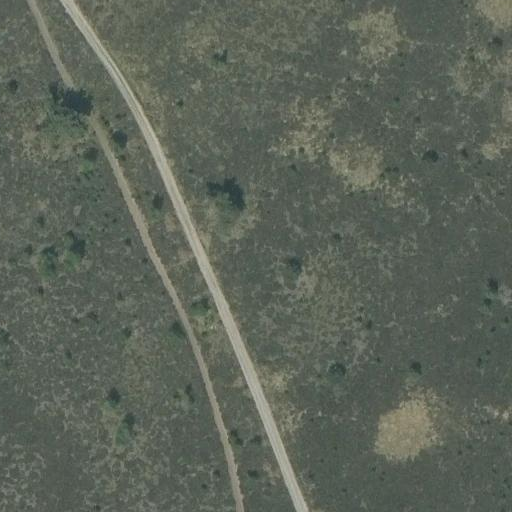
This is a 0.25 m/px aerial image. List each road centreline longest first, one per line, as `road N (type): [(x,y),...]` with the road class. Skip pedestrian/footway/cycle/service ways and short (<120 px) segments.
road 1 (track): [(302,511),(136,108),(60,0)]
road 2 (unknown): [(236,511),(205,383),(177,310),(24,0)]
